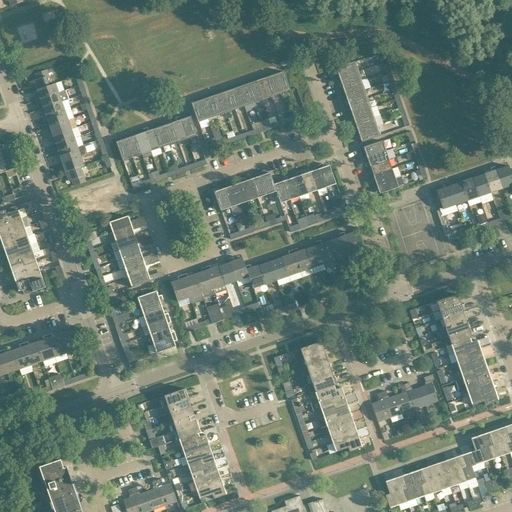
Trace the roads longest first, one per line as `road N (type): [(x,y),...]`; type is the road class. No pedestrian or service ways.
road 1 (residential): [(191,185),(215,254),(171,269),(147,198),(163,193)]
road 2 (residential): [(80,299),(18,118)]
road 3 (residential): [(397,292),(333,134)]
road 4 (residential): [(191,185),(333,134)]
road 5 (residential): [(200,360),(338,313)]
road 6 (residential): [(200,360),(223,422),(276,403)]
road 7 (residential): [(412,356),(358,375),(338,313)]
